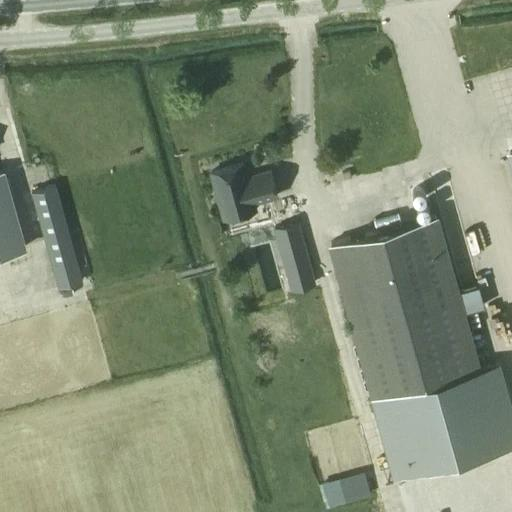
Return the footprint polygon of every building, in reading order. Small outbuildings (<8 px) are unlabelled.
[(254,202),(277,196),(270,170),(246,177),(243,163),(211,172),(223,218),(255,209),(254,202)] [(0,254),(24,247),(2,171),(0,171),(0,254)] [(56,184),(31,191),(57,288),(83,281),(56,184)] [(331,242),(396,475),(511,443),(511,414),(498,362),(478,367),(435,214),(331,242)] [(325,505),(368,492),(362,468),(318,480),(325,505)]
